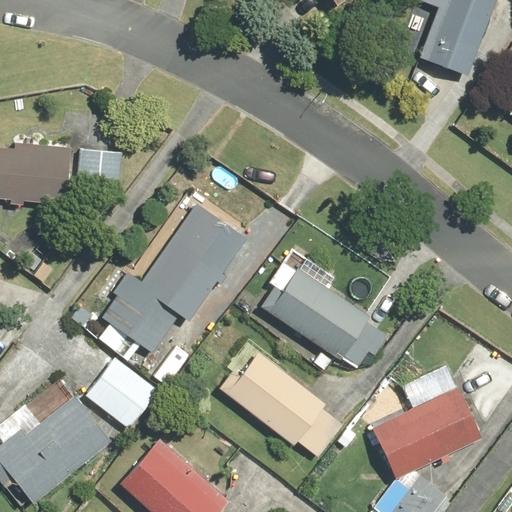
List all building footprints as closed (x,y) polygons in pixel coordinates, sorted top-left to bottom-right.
[(470,72),(496,0),(429,0),(439,4),(421,54),(470,72)] [(0,194),(68,201),(73,150),(0,143),(0,194)] [(192,317),(249,234),(198,198),(143,277),(129,268),(115,288),(119,292),(103,315),(154,350),(182,310),(192,317)] [(374,314),(291,261),(262,304),(345,358),(348,353),(362,362),(371,348),(377,352),(390,333),(370,320),(374,314)] [(236,367),(222,385),(296,442),(300,437),(323,455),(347,424),(324,406),(328,401),(260,348),(242,372),(236,367)] [(119,352),(87,394),(134,431),(167,390),(142,370),(119,352)] [(182,371),(167,356),(151,372),(166,388),(182,371)] [(459,384),(373,424),(397,476),(483,437),(459,384)] [(35,499),(112,438),(76,393),(27,431),(23,426),(0,444),(0,474),(7,483),(17,476),(35,499)] [(161,436),(122,480),(157,511),(224,511),(221,509),(231,498),(161,436)] [(430,511),(444,496),(415,472),(389,505),(398,511),(430,511)]
